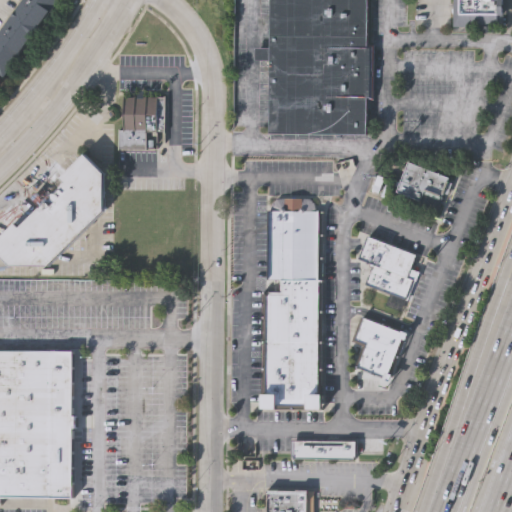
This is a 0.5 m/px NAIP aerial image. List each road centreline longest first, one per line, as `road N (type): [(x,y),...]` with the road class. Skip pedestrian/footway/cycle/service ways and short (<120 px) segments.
road 1 (residential): [(203,511),(208,76),(189,30),(161,0)]
road 2 (secondary): [(511,197),(426,430)]
road 3 (secondary): [(0,164),(60,104),(129,0)]
road 4 (motorway): [(511,337),(444,511)]
road 5 (secondary): [(94,0),(41,87),(0,129)]
road 6 (motorway): [(511,252),(462,396)]
road 7 (motorway): [(511,380),(461,511)]
